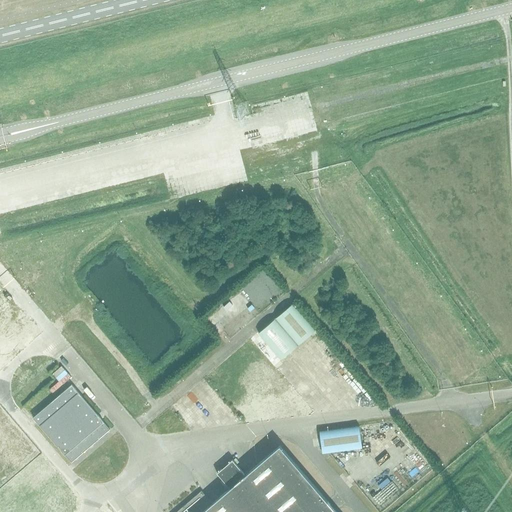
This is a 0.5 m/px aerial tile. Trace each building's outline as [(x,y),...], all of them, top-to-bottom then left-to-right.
[(234,285),(202,314),(216,330),(233,315),(234,316),(249,301),(234,285)] [(259,333),(281,360),(315,331),(293,304),(259,333)] [(56,376),(66,370),(60,361),(51,367),(56,376)] [(71,462),(110,429),(103,421),(104,421),(72,384),(33,417),(71,462)] [(211,386),(207,389),(215,398),(219,395),(211,386)] [(173,404),(189,422),(208,406),(192,388),(173,404)] [(320,431),(323,452),(362,447),(360,426),(320,431)] [(421,473),(435,462),(415,438),(401,449),(421,473)] [(336,511),(280,445),(245,475),(232,460),(217,473),(230,488),(212,503),(202,490),(176,511),(336,511)] [(0,511),(19,511),(18,510),(20,511),(49,511),(50,508),(45,503),(31,509),(23,501),(18,506),(10,510),(24,496),(23,492),(11,502),(6,502),(0,507),(0,511)]
